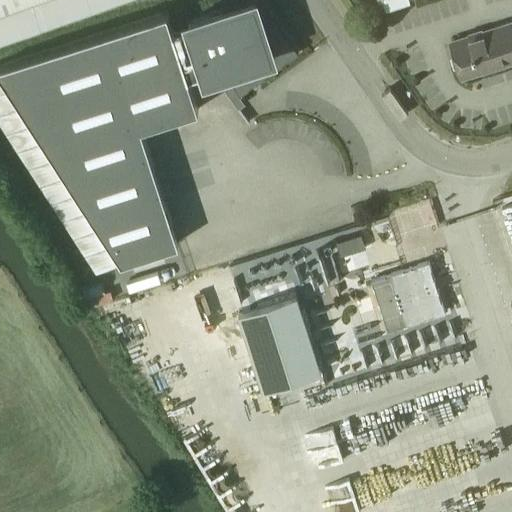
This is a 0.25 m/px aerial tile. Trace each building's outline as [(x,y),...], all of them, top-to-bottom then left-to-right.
[(178,243),(141,128),(198,110),(188,78),(205,72),(206,76),(213,74),(238,108),(245,103),(239,95),(249,88),(247,86),(255,81),(256,83),(265,77),(264,76),(272,70),(272,71),(281,65),(281,64),(288,58),(289,59),(298,53),(291,43),(290,44),(285,37),(286,36),(280,27),(279,28),(273,20),(274,19),(268,10),(267,11),(261,4),(262,3),(260,0),(240,0),(237,1),(236,0),(226,3),(219,6),(223,11),(188,22),(190,25),(172,31),(166,12),(0,65),(0,74),(121,261),(178,243)] [(377,0),(378,1),(381,0),(383,0),(386,8),(410,1),(409,0),(377,0)] [(511,22),(450,42),(461,78),(511,61),(511,22)] [(428,261),(390,273),(403,311),(383,318),(387,330),(407,324),(445,312),(428,261)] [(322,372),(296,294),(236,314),(262,392),(322,372)]
